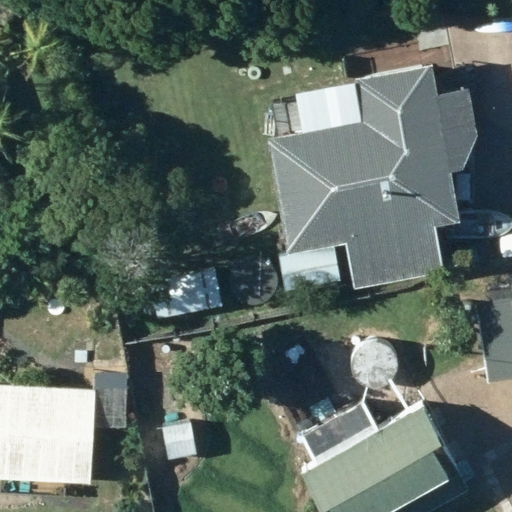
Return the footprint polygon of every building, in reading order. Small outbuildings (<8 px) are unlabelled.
[(263,143),(282,260),(344,250),(351,290),(439,276),(432,231),(454,227),(429,70),(354,81),(361,127),(263,143)] [(150,261),(153,305),(223,300),(219,256),(150,261)] [(477,306),(483,385),(511,382),(511,284),(508,285),(510,302),(477,306)] [(91,391),(0,387),(0,482),(87,487),(91,391)] [(420,410),(300,477),(319,511),(434,511),(467,494),(420,410)] [(188,424),(146,431),(151,463),(192,457),(188,424)]
